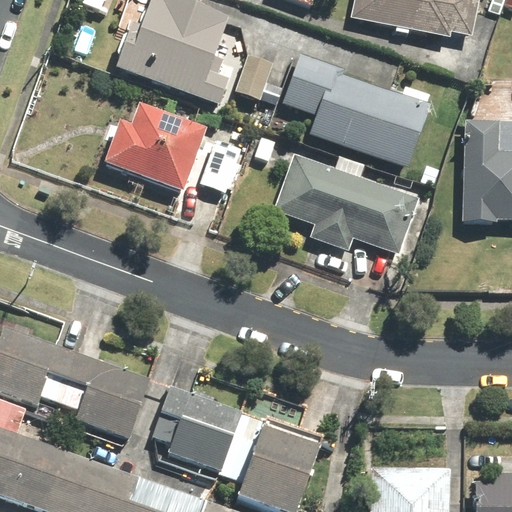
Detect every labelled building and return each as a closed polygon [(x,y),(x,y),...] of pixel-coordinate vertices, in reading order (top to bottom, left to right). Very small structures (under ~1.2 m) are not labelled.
[(136,28),(119,71),(222,109),(232,82),(212,75),(232,21),(205,11),(207,7),(186,0),(156,0),(145,31),(136,28)] [(356,0),(352,21),(452,41),(453,36),(474,40),(482,0),(356,0)] [(318,119),(311,138),(411,173),(433,108),(429,106),(432,98),(406,90),(404,98),(345,77),(347,72),(303,57),(285,107),(318,119)] [(123,123),(107,166),(186,195),(210,132),(141,106),(134,127),(123,123)] [(511,124),(466,123),(464,226),(499,227),(499,223),(511,223),(511,124)] [(244,154),(212,143),(197,184),(229,196),(244,154)] [(422,203),(296,157),(275,212),(316,227),(311,241),(350,255),(355,242),(401,259),(422,203)] [(152,382),(7,331),(0,349),(0,393),(41,408),(52,377),(89,390),(77,422),(131,441),(152,382)] [(219,477),(245,486),(241,498),(280,511),(299,511),(323,448),(320,447),(323,439),(268,420),(267,424),(243,416),(244,414),(171,389),(153,440),(172,447),(170,454),(221,472),(219,477)] [(232,511),(0,429),(0,496),(45,511),(232,511)] [(450,511),(452,470),(372,469),(370,511),(450,511)] [(493,484),(476,484),(476,511),(511,511),(511,475),(493,475),(493,484)]
